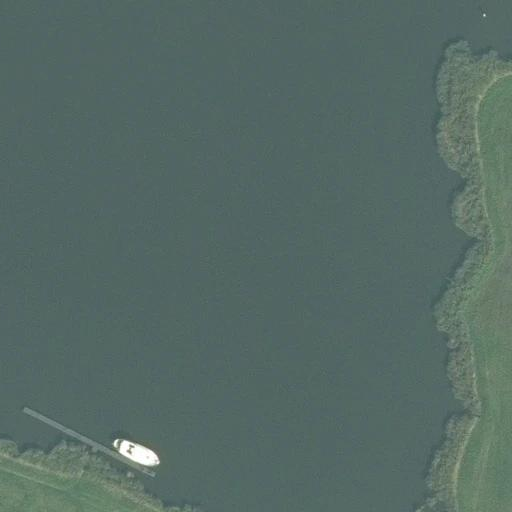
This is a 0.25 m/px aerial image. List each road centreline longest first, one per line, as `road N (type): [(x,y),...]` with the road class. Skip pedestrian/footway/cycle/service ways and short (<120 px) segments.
road 1 (track): [(467,511),(490,429),(468,315),(500,250),(481,126),(511,83)]
road 2 (track): [(0,469),(114,511)]
